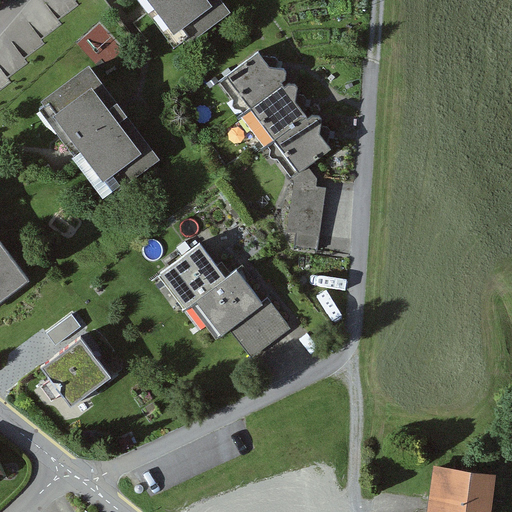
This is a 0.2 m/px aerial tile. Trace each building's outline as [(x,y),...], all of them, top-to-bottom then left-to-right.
[(235,15),(223,0),(153,0),(189,49),(235,15)] [(219,82),(243,114),(283,84),(259,52),(219,82)] [(164,159),(94,69),(47,105),(117,195),(164,159)] [(243,114),(268,146),(307,116),(283,84),(243,114)] [(268,146),(292,178),(332,148),(307,116),(268,146)] [(201,237),(157,269),(184,305),(197,296),(221,329),(230,322),(253,354),(291,326),(268,295),(263,298),(237,262),(225,271),(201,237)] [(0,307),(32,283),(0,240),(0,307)] [(72,314),(48,332),(51,336),(56,343),(80,325),(72,314)] [(114,379),(87,341),(47,371),(74,408),(114,379)] [(135,444),(131,435),(119,440),(124,449),(135,444)] [(492,511),(499,470),(432,461),(425,508),(439,510),(438,511),(492,511)]
